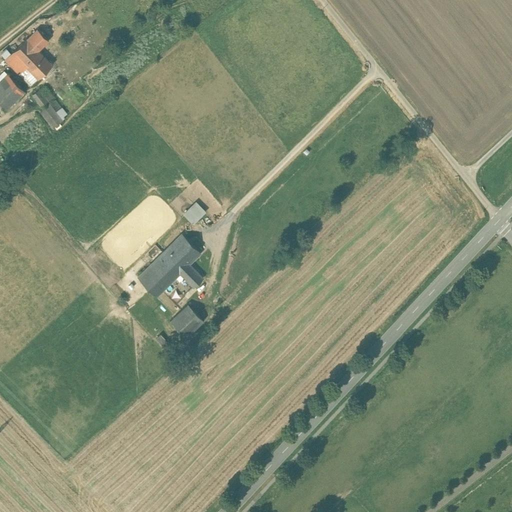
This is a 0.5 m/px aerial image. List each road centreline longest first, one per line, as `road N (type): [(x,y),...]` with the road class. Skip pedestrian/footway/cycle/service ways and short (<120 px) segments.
road 1 (tertiary): [(224,511),(496,218)]
road 2 (unclassified): [(320,0),(496,218)]
